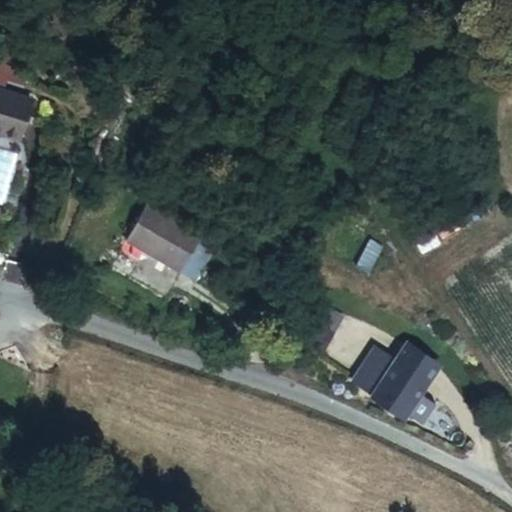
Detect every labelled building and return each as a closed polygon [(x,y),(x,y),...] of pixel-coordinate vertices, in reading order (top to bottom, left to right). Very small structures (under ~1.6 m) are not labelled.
[(0,138),(20,144),(32,101),(0,90),(0,138)] [(154,193),(148,203),(203,234),(180,274),(196,285),(217,244),(209,225),(154,193)] [(203,234),(148,203),(119,252),(137,263),(143,254),(180,274),(203,234)] [(321,303),(311,320),(335,334),(345,317),(321,303)] [(335,334),(311,320),(300,340),(324,354),(335,334)] [(406,421),(430,383),(395,360),(372,397),(406,421)]
